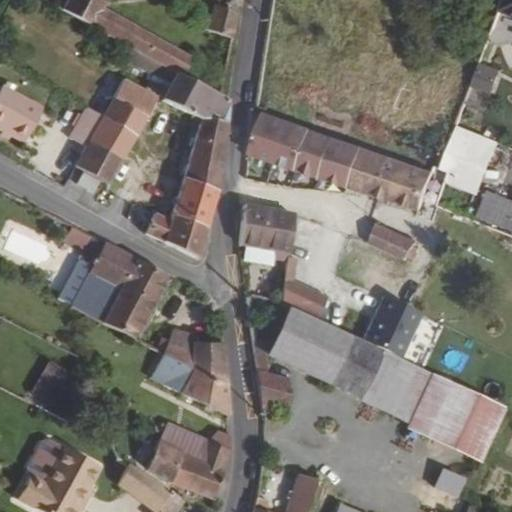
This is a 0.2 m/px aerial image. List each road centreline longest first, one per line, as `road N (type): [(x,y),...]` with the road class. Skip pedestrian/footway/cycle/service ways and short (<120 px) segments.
road 1 (residential): [(222,290),(258,0)]
road 2 (unknown): [(227,206),(339,205),(410,223),(425,251),(408,303)]
road 3 (residential): [(222,290),(171,271),(0,176)]
road 4 (unclassified): [(238,511),(243,439),(222,290)]
